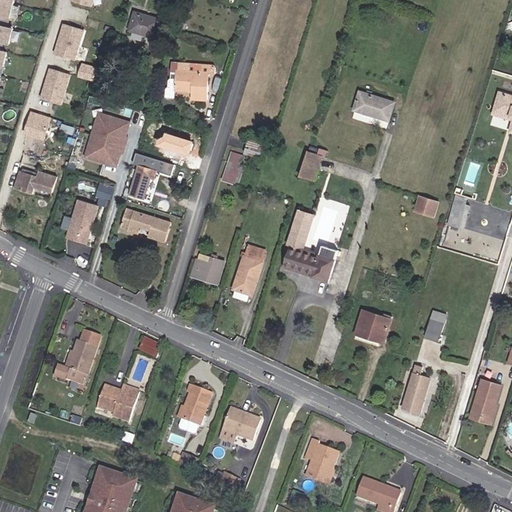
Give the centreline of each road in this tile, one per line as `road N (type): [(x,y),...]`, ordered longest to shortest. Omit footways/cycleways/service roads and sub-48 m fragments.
road 1 (residential): [(163,324),(511,491)]
road 2 (residential): [(263,0),(163,324)]
road 3 (unknown): [(0,205),(62,0)]
road 4 (residential): [(46,270),(0,404)]
road 5 (unknown): [(309,392),(286,427),(256,511)]
road 6 (residential): [(46,270),(163,324)]
